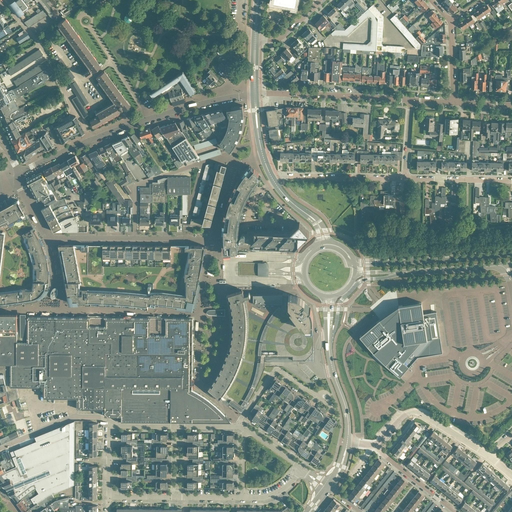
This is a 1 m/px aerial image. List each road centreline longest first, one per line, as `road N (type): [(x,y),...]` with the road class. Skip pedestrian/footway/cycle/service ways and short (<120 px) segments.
road 1 (residential): [(410,100),(254,94)]
road 2 (residential): [(18,172),(149,118)]
road 3 (residential): [(405,178),(273,180)]
road 4 (residential): [(135,238),(135,185),(203,162)]
road 5 (tertiary): [(511,252),(389,261)]
